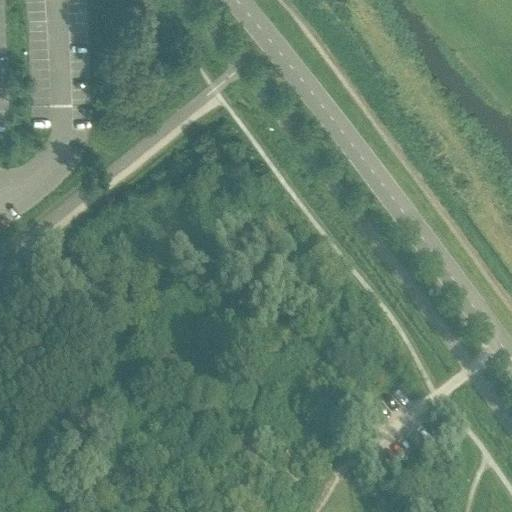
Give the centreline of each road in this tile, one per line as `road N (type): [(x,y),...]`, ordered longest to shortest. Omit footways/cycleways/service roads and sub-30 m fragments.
road 1 (unclassified): [(511,361),(234,0)]
road 2 (unknown): [(263,0),(369,120),(511,317)]
